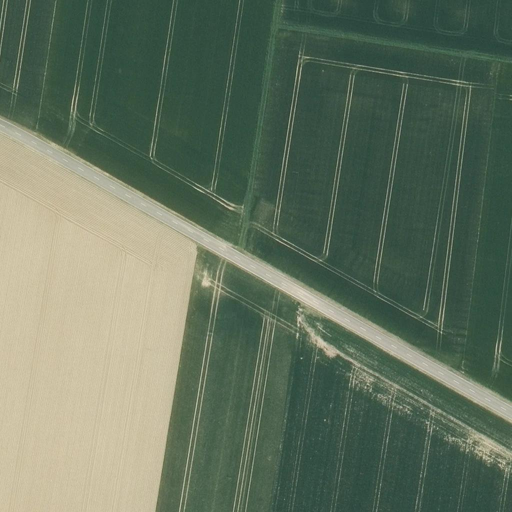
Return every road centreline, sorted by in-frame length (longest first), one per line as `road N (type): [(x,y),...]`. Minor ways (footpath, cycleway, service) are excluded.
road 1 (unclassified): [(511,413),(0,128)]
road 2 (track): [(511,62),(276,27),(241,261)]
